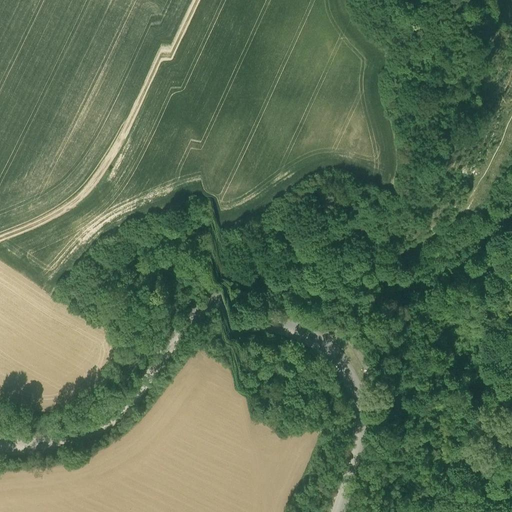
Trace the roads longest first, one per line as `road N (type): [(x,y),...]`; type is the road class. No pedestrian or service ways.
road 1 (tertiary): [(331,511),(360,402),(358,359),(331,315),(278,293),(251,291),(204,308),(104,427),(74,440),(0,446)]
road 2 (track): [(185,0),(88,188),(44,220),(0,238)]
road 3 (tertiary): [(511,413),(491,410),(459,432),(422,511)]
